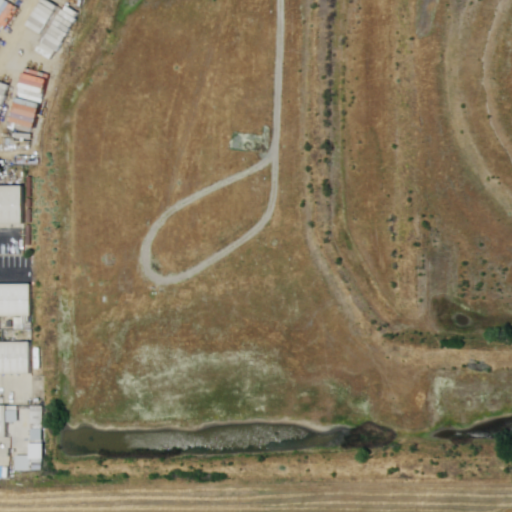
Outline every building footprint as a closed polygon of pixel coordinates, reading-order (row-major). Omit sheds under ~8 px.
[(48,28),(61,37),(73,20),(60,11),(48,28)] [(29,226),(0,226),(0,188),(29,188),(29,226)] [(0,318),(0,286),(36,286),(36,318),(0,318)] [(37,377),(0,377),(0,344),(36,344),(37,377)] [(12,440),(0,440),(0,408),(12,408),(12,440)] [(13,424),(13,413),(23,413),(23,424),(13,424)] [(48,426),(36,426),(36,413),(48,413),(48,426)] [(48,431),(48,442),(37,443),(37,431),(48,431)] [(22,473),(22,458),(37,458),(37,460),(48,460),(48,473),(22,473)]
